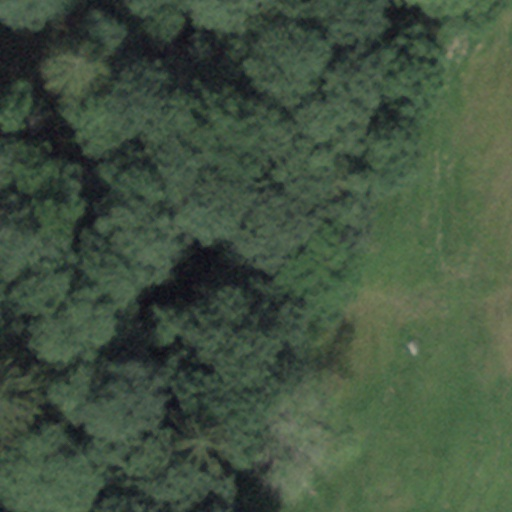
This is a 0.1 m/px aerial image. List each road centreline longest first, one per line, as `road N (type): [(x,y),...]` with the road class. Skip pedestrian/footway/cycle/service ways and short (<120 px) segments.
road 1 (track): [(38,511),(52,191),(150,52),(155,0)]
road 2 (track): [(265,0),(312,57),(347,198),(349,248),(396,176),(430,71),(412,0)]
